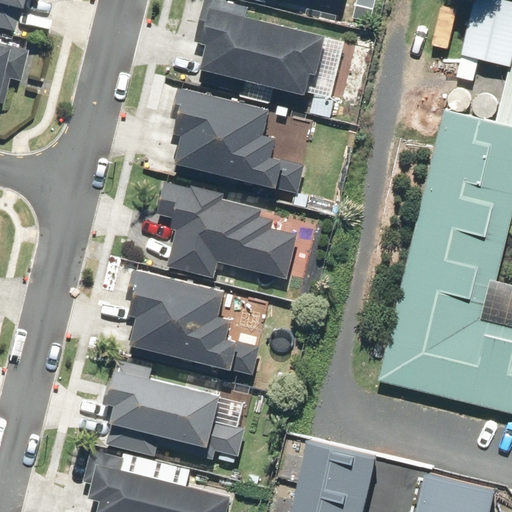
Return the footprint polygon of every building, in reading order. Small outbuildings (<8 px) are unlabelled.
[(0,0),(0,26),(17,30),(23,6),(27,7),(29,0),(0,0)] [(218,40),(207,80),(248,90),(252,74),(316,91),(322,69),(327,71),(337,33),(254,11),(256,5),(237,0),(212,0),(202,40),(211,42),(211,38),(218,40)] [(380,0),(359,0),(356,19),(376,23),(380,0)] [(473,0),(461,55),(510,67),(511,58),(511,1),(503,0),(473,0)] [(0,106),(5,107),(12,78),(24,81),(31,51),(0,42),(0,106)] [(281,106),(190,83),(183,112),(190,114),(187,129),(190,130),(180,170),(223,181),(226,169),(303,188),(310,162),(293,158),(294,156),(283,154),(287,134),(275,131),(281,106)] [(511,284),(496,281),(511,214),(511,127),(444,110),(377,381),(511,412),(511,284)] [(183,228),(174,265),(220,276),(224,260),(293,276),(304,232),(278,226),(280,218),(266,214),(268,208),(229,198),(230,192),(198,184),(197,185),(172,179),(164,212),(180,216),(177,227),(183,228)] [(145,313),(135,351),(179,362),(182,351),(260,371),(267,345),(249,341),(250,338),(237,335),(242,315),(229,312),(235,289),(146,265),(138,296),(145,297),(141,312),(145,313)] [(119,419),(113,442),(161,454),(163,444),(219,458),(222,448),(245,454),(252,427),(224,420),(231,392),(157,373),(159,366),(124,357),(118,380),(117,380),(111,403),(124,406),(121,420),(119,419)] [(366,500),(377,457),(309,441),(299,483),(366,500)] [(131,456),(97,448),(90,479),(103,482),(100,494),(107,496),(102,511),(237,511),(242,492),(129,464),(131,456)] [(486,511),(491,493),(426,477),(417,511),(486,511)] [(363,511),(366,500),(299,483),(291,511),(363,511)]
